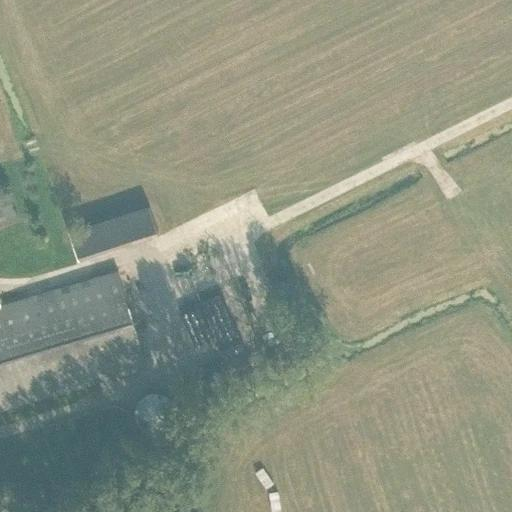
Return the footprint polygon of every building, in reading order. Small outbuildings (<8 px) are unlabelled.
[(0,196),(0,227),(18,220),(9,193),(0,196)] [(79,259),(159,234),(148,204),(68,230),(79,259)] [(246,260),(234,266),(252,309),(264,304),(246,260)] [(0,409),(147,362),(118,267),(0,299),(0,409)] [(156,430),(158,430),(161,430),(163,429),(166,428),(168,426),(170,425),(172,423),(173,421),(174,419),(175,416),(176,414),(176,411),(176,409),(176,406),(176,404),(175,401),(173,399),(172,397),(170,395),(168,393),(166,392),(164,391),(161,390),(159,390),(156,389),(154,389),(151,390),(149,391),(147,392),(144,393),(142,395),(141,396),(139,398),(137,401),(137,404),(136,406),(136,409),(136,411),(136,414),(137,416),(138,419),(139,421),(140,423),(142,425),(144,426),(146,428),(148,429),(151,430),(153,430),(156,430)] [(154,483),(154,506),(200,505),(200,483),(154,483)]
